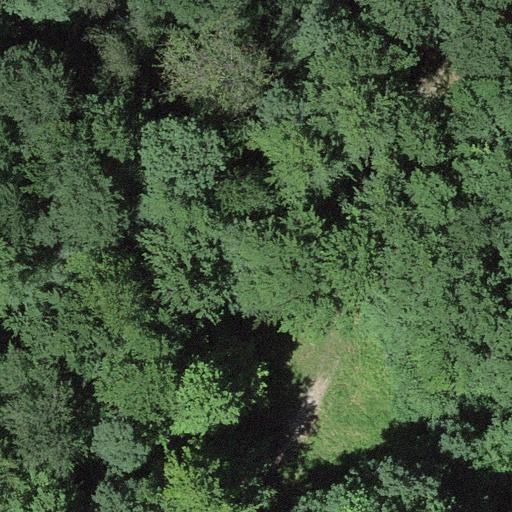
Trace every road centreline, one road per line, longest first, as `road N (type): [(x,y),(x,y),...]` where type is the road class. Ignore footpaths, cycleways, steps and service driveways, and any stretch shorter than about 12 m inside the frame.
road 1 (track): [(311,440),(319,343),(343,274),(486,0)]
road 2 (track): [(311,440),(511,412)]
